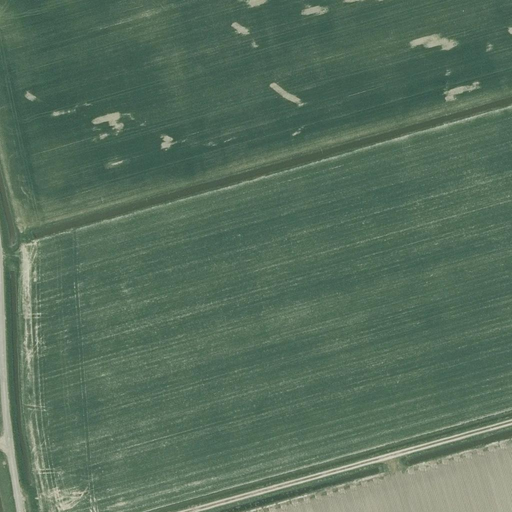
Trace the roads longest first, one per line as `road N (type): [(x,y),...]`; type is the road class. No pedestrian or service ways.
road 1 (track): [(191,511),(511,422)]
road 2 (unclassified): [(19,511),(0,322)]
